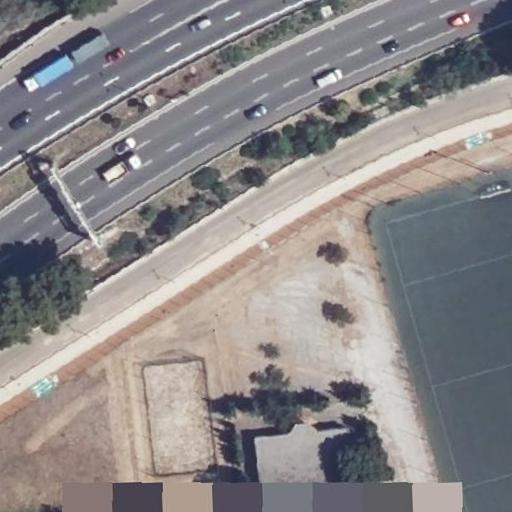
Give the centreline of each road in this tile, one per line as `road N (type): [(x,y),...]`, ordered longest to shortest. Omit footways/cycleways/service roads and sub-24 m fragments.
road 1 (motorway): [(0,253),(74,197),(263,83),(452,0)]
road 2 (motorway): [(268,0),(190,33),(0,137)]
road 3 (primary): [(162,0),(0,115)]
